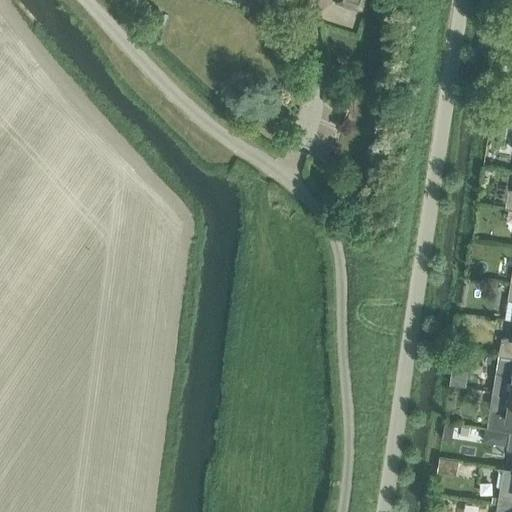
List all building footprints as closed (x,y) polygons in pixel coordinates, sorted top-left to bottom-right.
[(333,3),(365,15),(369,0),(337,0),(333,3)] [(511,185),(506,186),(503,205),(511,206),(511,185)] [(511,333),(500,335),(497,351),(511,353),(511,333)] [(496,371),(493,389),(507,392),(511,392),(511,353),(497,351),(494,370),(496,371)] [(487,408),(484,426),(508,430),(508,429),(511,430),(511,429),(511,424),(511,392),(507,392),(493,389),(490,407),(487,408)] [(445,422),(443,436),(453,438),(455,423),(445,422)] [(495,429),(494,437),(497,442),(505,443),(506,440),(507,431),(495,429)] [(444,469),(444,471),(456,473),(458,460),(440,457),(437,468),(444,469)] [(498,468),(495,484),(500,487),(497,502),(511,504),(511,468),(498,466),(498,468)] [(511,511),(511,504),(497,502),(495,511),(511,511)]
